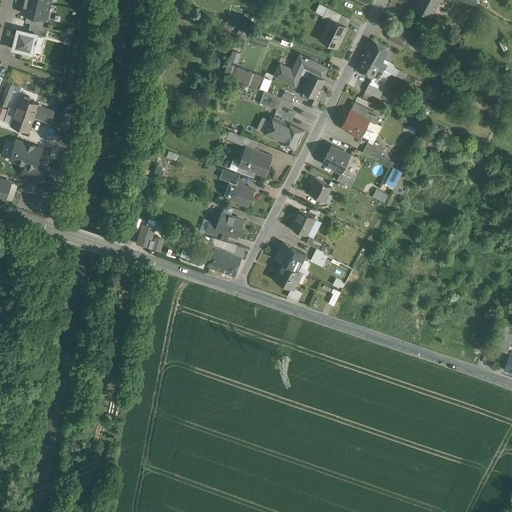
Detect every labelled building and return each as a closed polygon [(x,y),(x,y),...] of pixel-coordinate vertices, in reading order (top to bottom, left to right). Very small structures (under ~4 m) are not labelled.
[(33,0),(26,0),(24,12),(46,17),(49,3),(33,0)] [(439,0),(416,0),(413,6),(412,7),(430,17),(439,0)] [(486,0),(463,0),(481,9),(486,0)] [(342,14),(327,7),(323,16),(330,19),(331,18),(338,22),(342,14)] [(338,22),(331,18),(330,19),(321,38),(337,46),(347,26),(338,22)] [(48,26),(31,22),(29,31),(37,33),(37,34),(46,36),(48,26)] [(410,32),(401,27),(398,32),(407,38),(410,32)] [(29,31),(18,28),(13,48),(33,53),(37,34),(37,33),(29,31)] [(398,32),(394,30),(390,38),(403,46),(407,38),(398,32)] [(388,50),(373,41),(364,56),(371,60),(370,62),(378,67),(379,66),(384,69),(384,70),(387,64),(382,61),(388,50)] [(328,67),(308,57),(306,56),(305,58),(306,58),(302,66),(295,62),(292,69),(280,63),(274,75),(295,86),(302,73),(308,77),(302,89),(311,94),(308,99),(317,104),(324,89),(321,88),(325,78),(323,77),(328,67)] [(371,60),(364,56),(357,68),(373,77),(378,80),(384,69),(379,66),(378,67),(370,62),(371,60)] [(265,77),(229,63),(225,75),(260,89),(265,77)] [(8,82),(0,102),(6,105),(14,84),(8,82)] [(385,91),(369,84),(365,91),(381,99),(385,91)] [(281,97),(265,91),(260,102),(277,108),(281,97)] [(294,94),(285,91),(282,97),(292,101),(294,94)] [(39,103),(21,97),(12,124),(29,130),(34,116),(50,122),(55,109),(38,103),(39,103)] [(355,102),(351,110),(350,109),(342,125),(353,131),(352,134),(360,138),(362,134),(370,137),(373,131),(366,127),(369,120),(374,122),(379,114),(355,102)] [(289,122),(274,115),(265,134),(280,141),(280,140),(289,122)] [(304,130),(289,122),(280,140),(295,148),(304,130)] [(229,131),(226,138),(238,142),(241,135),(240,135),(229,131)] [(256,140),(241,134),(240,135),(241,135),(238,142),(245,145),(246,145),(254,148),(256,140)] [(23,174),(42,179),(46,166),(42,165),(47,146),(19,138),(12,159),(27,163),(23,174)] [(378,146),(368,141),(365,146),(376,151),(378,146)] [(254,148),(246,145),(245,145),(238,165),(265,176),(273,155),(254,148)] [(331,145),(323,161),(334,166),(333,167),(340,171),(348,154),(331,145)] [(376,151),(365,146),(362,151),(373,157),(376,151)] [(384,149),(378,146),(376,151),(373,157),(378,159),(384,149)] [(158,162),(155,170),(163,173),(166,166),(158,162)] [(240,174),(223,168),(220,176),(229,180),(237,182),(238,180),(240,174)] [(11,181),(0,176),(0,195),(6,197),(11,181)] [(325,183),(315,178),(312,184),(311,184),(313,186),(309,192),(324,200),(323,199),(326,193),(327,193),(331,187),(325,184),(325,183)] [(238,180),(237,182),(229,180),(225,193),(226,196),(231,198),(249,204),(254,189),(244,185),(245,183),(238,180)] [(38,184),(32,200),(44,204),(50,188),(38,184)] [(377,187),(373,196),(385,202),(389,193),(377,187)] [(315,218),(300,210),(291,227),(306,235),(315,218)] [(244,220),(222,212),(218,222),(216,228),(219,229),(238,236),(244,220)] [(218,222),(210,220),(206,231),(217,235),(219,229),(216,228),(218,222)] [(154,228),(143,224),(138,241),(149,245),(154,228)] [(154,242),(161,245),(168,228),(161,225),(154,242)] [(320,241),(310,236),(306,243),(316,248),(320,241)] [(245,247),(212,237),(209,245),(214,247),(208,265),(235,275),(245,248),(245,247)] [(306,253),(284,242),(276,258),(282,261),(298,269),(306,253)] [(208,262),(196,258),(197,256),(194,254),(196,250),(184,245),(181,255),(193,260),(191,263),(205,268),(208,262)] [(327,256),(317,250),(312,260),(322,265),(327,256)] [(298,269),(282,261),(274,277),(294,288),(302,272),(298,269)] [(335,278),(333,283),(343,287),(345,281),(335,278)] [(339,295),(334,293),(328,302),(334,305),(339,295)] [(511,324),(503,321),(500,330),(509,333),(511,324)] [(509,333),(500,330),(494,347),(501,350),(505,337),(509,339),(511,334),(509,333)] [(509,339),(505,337),(501,350),(507,352),(511,340),(509,339)]
